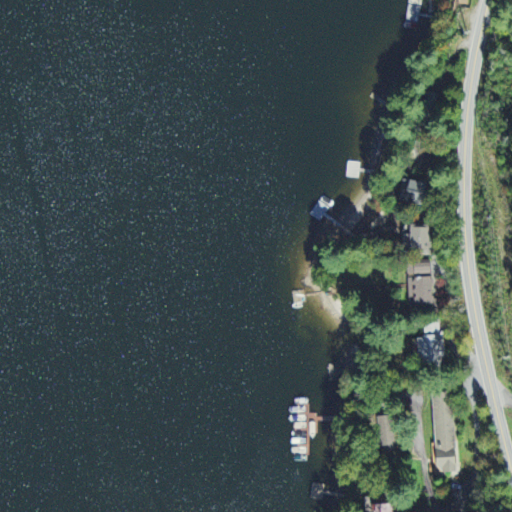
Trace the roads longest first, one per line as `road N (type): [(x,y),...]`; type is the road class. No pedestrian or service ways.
road 1 (primary): [(511,475),(463,254),(471,89),(494,0)]
road 2 (residential): [(487,372),(471,365),(459,331),(426,161)]
